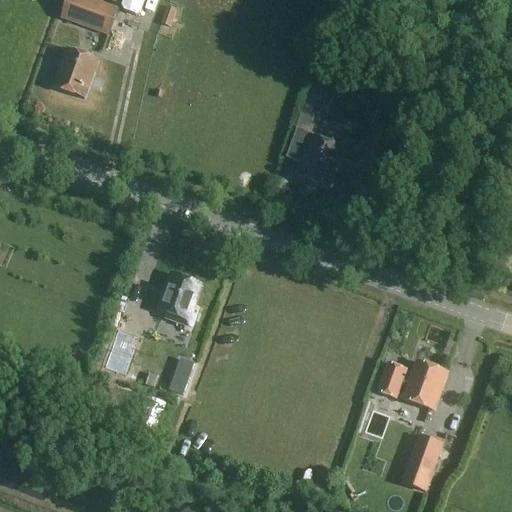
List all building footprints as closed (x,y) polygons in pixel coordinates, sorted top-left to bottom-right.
[(110,38),(119,11),(87,0),(68,0),(61,21),(110,38)] [(124,0),(122,9),(124,14),(135,18),(140,15),(145,0),(124,0)] [(170,29),(176,12),(166,9),(160,26),(170,29)] [(104,63),(125,67),(130,43),(109,39),(104,63)] [(85,101),(99,63),(67,52),(54,89),(85,101)] [(386,165),(396,137),(374,129),(364,157),(386,165)] [(297,134),(288,160),(302,165),(297,177),(330,188),(344,151),(297,134)] [(190,324),(203,288),(172,276),(159,313),(168,316),(164,329),(183,336),(188,323),(190,324)] [(196,370),(203,346),(190,342),(183,366),(196,370)] [(417,364),(412,377),(407,375),(408,373),(389,366),(378,396),(397,403),(399,398),(404,400),(404,401),(435,413),(448,376),(417,364)] [(421,439),(409,471),(433,479),(444,447),(421,439)] [(322,495),(329,477),(321,474),(314,492),(322,495)]
